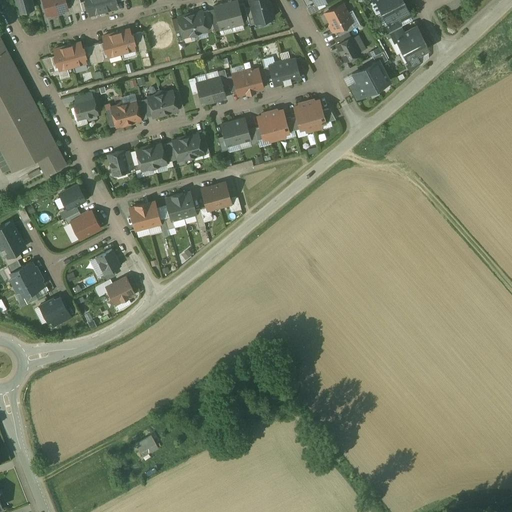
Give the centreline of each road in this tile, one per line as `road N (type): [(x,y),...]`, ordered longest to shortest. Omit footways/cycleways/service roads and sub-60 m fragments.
road 1 (residential): [(77,147),(334,81)]
road 2 (residential): [(363,131),(159,300)]
road 3 (residential): [(23,44),(181,0)]
road 4 (residential): [(159,300),(93,343),(21,361)]
road 5 (tertiary): [(4,386),(44,511)]
